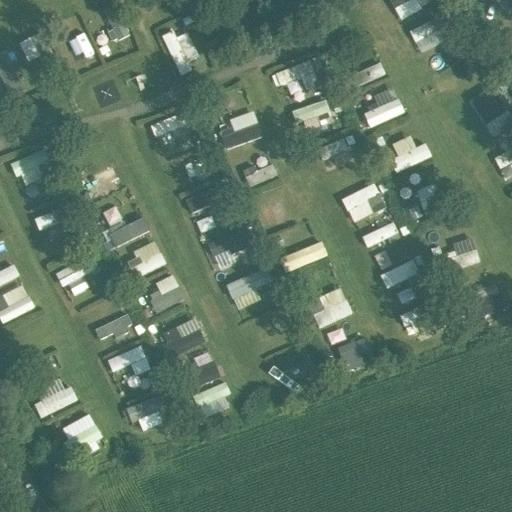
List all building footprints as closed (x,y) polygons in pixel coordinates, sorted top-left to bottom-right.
[(452,15),(445,18),(449,26),(455,22),(452,15)] [(190,17),(182,21),(185,27),(193,23),(190,17)] [(112,32),(107,34),(112,43),(116,41),(112,32)] [(106,45),(98,49),(102,55),(109,51),(106,45)] [(41,58),(29,64),(36,78),(48,72),(41,58)] [(59,67),(50,72),(53,79),(62,74),(59,67)] [(486,71),(480,74),(485,81),(490,78),(486,71)] [(313,73),(300,78),(303,86),(316,80),(313,73)] [(506,79),(497,85),(502,93),(511,87),(506,79)] [(9,94),(0,99),(0,109),(13,102),(9,94)] [(338,96),(330,99),(334,114),(342,111),(338,96)] [(375,104),(366,108),(369,114),(378,109),(375,104)] [(203,107),(200,116),(211,119),(213,110),(203,107)] [(327,114),(316,118),(318,124),(329,120),(327,114)] [(231,129),(220,133),(222,138),(233,134),(231,129)] [(352,136),(345,139),(348,147),(355,144),(352,136)] [(381,137),(374,140),(378,148),(384,145),(381,137)] [(202,140),(195,143),(197,150),(205,147),(202,140)] [(347,151),(333,157),(336,167),(351,160),(347,151)] [(47,164),(37,168),(40,174),(45,171),(49,170),(47,164)] [(254,167),(243,172),(245,178),(257,173),(254,167)] [(227,180),(218,184),(222,193),(231,190),(227,180)] [(384,183),(378,187),(382,194),(388,191),(384,183)] [(62,184),(52,188),(56,197),(66,193),(62,184)] [(380,196),(367,202),(374,214),(386,208),(380,196)] [(221,202),(209,207),(215,221),(227,216),(221,202)] [(415,207),(408,211),(412,220),(420,217),(415,207)] [(82,221),(74,224),(76,230),(84,227),(82,221)] [(119,225),(107,231),(110,236),(121,230),(119,225)] [(405,227),(399,230),(403,237),(409,234),(405,227)] [(85,229),(77,232),(79,238),(87,235),(85,229)] [(397,235),(387,239),(389,244),(399,239),(397,235)] [(280,238),(270,242),(274,250),(284,246),(280,238)] [(249,243),(230,251),(232,256),(251,247),(249,243)] [(438,247),(430,250),(432,257),(440,254),(438,247)] [(419,256),(414,258),(417,266),(423,264),(419,256)] [(139,258),(127,264),(129,270),(142,264),(139,258)] [(443,262),(436,264),(439,272),(446,270),(443,262)] [(128,275),(122,278),(125,285),(132,282),(128,275)] [(416,275),(407,280),(409,285),(419,280),(416,275)] [(306,281),(295,285),(298,294),(310,290),(306,281)] [(274,283),(255,291),(259,298),(278,290),(274,283)] [(111,285),(103,289),(106,295),(114,292),(111,285)] [(284,295),(277,298),(280,306),(287,303),(284,295)] [(458,295),(451,297),(454,307),(461,305),(458,295)] [(477,296),(467,299),(469,305),(479,302),(477,296)] [(441,298),(434,301),(438,309),(444,306),(441,298)] [(319,302),(308,307),(313,316),(324,311),(319,302)] [(148,309),(142,312),(146,319),(152,316),(148,309)] [(153,325),(147,328),(151,336),(157,333),(153,325)] [(176,329),(162,336),(167,346),(181,339),(176,329)] [(365,340),(337,350),(345,374),(362,368),(357,355),(369,351),(365,340)] [(179,361),(167,366),(171,373),(183,368),(179,361)] [(337,366),(330,369),(333,376),(340,373),(337,366)] [(195,370),(184,375),(186,380),(198,375),(195,370)] [(17,374),(10,378),(13,384),(21,380),(17,374)] [(157,379),(150,382),(152,388),(160,385),(157,379)] [(23,383),(15,387),(19,393),(26,389),(23,383)] [(193,401),(185,405),(189,415),(197,411),(193,401)] [(180,410),(172,413),(175,419),(182,416),(180,410)] [(55,441),(48,445),(52,452),(59,448),(55,441)] [(59,451),(53,454),(57,461),(63,458),(59,451)]
